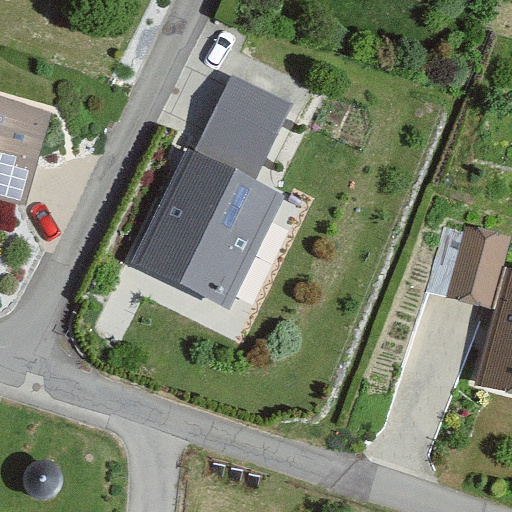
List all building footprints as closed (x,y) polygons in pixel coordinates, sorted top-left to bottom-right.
[(230,79),(193,153),(256,185),(293,108),(230,79)] [(48,121),(0,108),(0,209),(23,216),(48,121)] [(256,185),(193,153),(136,266),(229,313),(287,201),(256,185)] [(510,246),(467,235),(449,304),(493,315),(510,246)] [(511,281),(502,279),(493,315),(474,392),(511,401),(511,281)]
